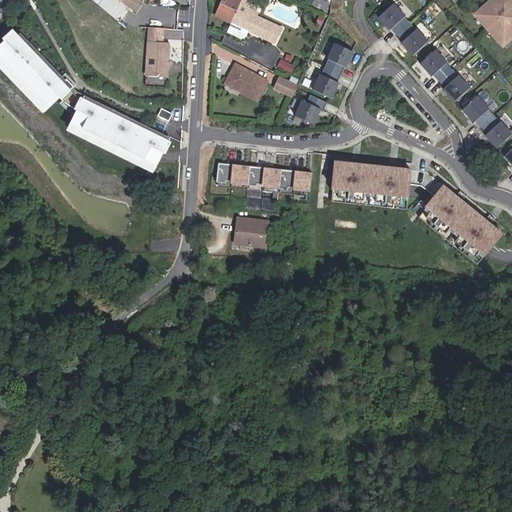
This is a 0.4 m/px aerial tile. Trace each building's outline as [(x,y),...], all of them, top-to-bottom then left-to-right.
[(110,0),(130,15),(137,13),(144,4),(138,0),(110,0)] [(221,0),(223,0),(216,17),(232,24),(232,23),(242,0),(221,0)] [(252,3),(246,0),(242,0),(232,24),(228,32),(242,39),(246,29),(250,31),(249,32),(275,44),(283,28),(257,16),(258,12),(249,8),(252,3)] [(315,0),(312,7),(330,15),(332,4),(322,0),(315,0)] [(511,0),(489,0),(473,15),(501,46),(511,36),(511,0)] [(417,30),(405,17),(406,16),(394,4),(379,18),(390,31),(392,29),(403,42),(402,43),(413,56),(429,42),(417,29),(417,30)] [(165,27),(164,38),(183,40),(184,29),(165,27)] [(73,87),(18,29),(0,46),(0,60),(47,110),(60,98),(69,105),(77,110),(70,126),(154,169),(170,136),(85,93),(77,90),(73,87)] [(168,75),(169,41),(148,40),(147,74),(168,75)] [(339,84),(346,68),(347,69),(354,53),(335,44),(327,60),(329,61),(322,76),(320,75),(313,91),(332,100),(340,84),(339,84)] [(459,76),(447,63),(448,62),(436,50),(421,64),(432,77),(434,75),(446,88),(444,89),(456,102),(471,88),(460,75),(459,76)] [(302,70),(288,63),(284,70),(292,74),(298,77),(302,70)] [(236,65),(227,83),(258,100),(268,82),(236,65)] [(289,81),(298,85),(301,79),(298,77),(292,74),(289,81)] [(276,89),(292,97),(298,85),(284,79),(281,77),(276,89)] [(323,112),(327,104),(310,96),(307,104),(301,101),(294,117),(313,126),(321,111),(323,112)] [(501,122),(489,109),(490,108),(479,96),(463,110),(475,123),(476,121),(488,134),(486,135),(498,148),(511,134),(511,132),(502,121),(501,122)] [(409,210),(413,171),(398,170),(399,163),(391,162),(391,169),(360,166),(361,159),(354,158),(353,165),(338,164),(334,203),(409,210)] [(309,194),(311,174),(218,164),(216,183),(309,194)] [(503,236),(491,226),(496,221),(490,216),(486,221),(463,202),(467,197),(462,192),(457,197),(445,187),(419,217),(477,266),(503,236)] [(241,231),(236,230),(234,244),(266,248),(269,221),(242,218),(241,231)]
